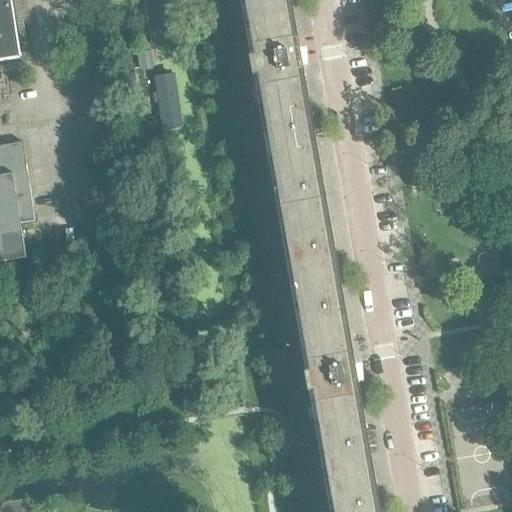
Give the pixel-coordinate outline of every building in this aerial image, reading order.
[(0,0),(0,261),(26,258),(21,223),(34,221),(22,142),(0,145),(0,60),(20,58),(11,0),(0,0)] [(143,0),(152,49),(175,45),(168,0),(143,0)] [(353,363),(339,280),(301,67),(302,66),(299,48),(298,48),(289,0),(239,0),(328,511),(379,511),(356,382),(357,382),(354,363),(353,363)] [(148,42),(139,44),(140,51),(149,50),(148,42)] [(149,51),(140,52),(142,67),(151,65),(149,51)] [(161,132),(182,129),(176,76),(155,79),(161,132)]
